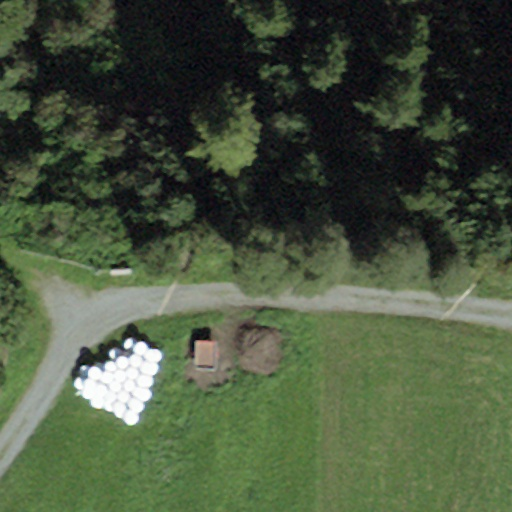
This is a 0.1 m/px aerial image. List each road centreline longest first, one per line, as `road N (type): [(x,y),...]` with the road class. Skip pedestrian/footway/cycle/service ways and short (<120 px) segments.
road 1 (track): [(67,340),(158,283),(511,309)]
road 2 (track): [(0,422),(67,340),(73,268)]
